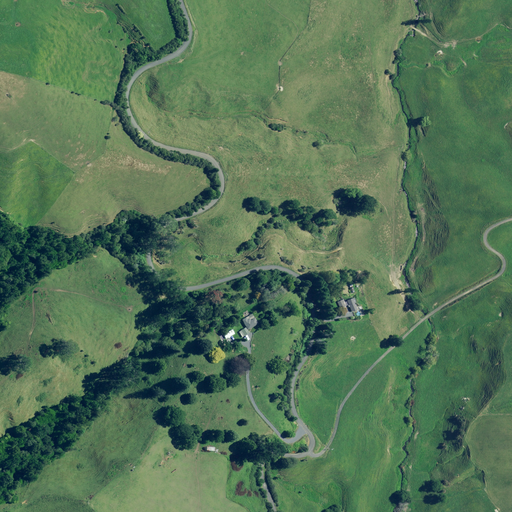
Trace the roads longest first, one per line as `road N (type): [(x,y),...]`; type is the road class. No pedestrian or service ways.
road 1 (unclassified): [(173,0),(183,47),(131,76),(123,115),(150,149),(197,161),(218,179),(215,196),(179,230),(149,242),(142,261),(176,292),(268,271),(304,288),(310,304),(285,385),(304,445),(259,464),(269,511)]
road 2 (track): [(296,454),(318,455),(336,434),(340,400),(418,321),(497,277),(503,260),(483,235),(493,221),(511,218)]
